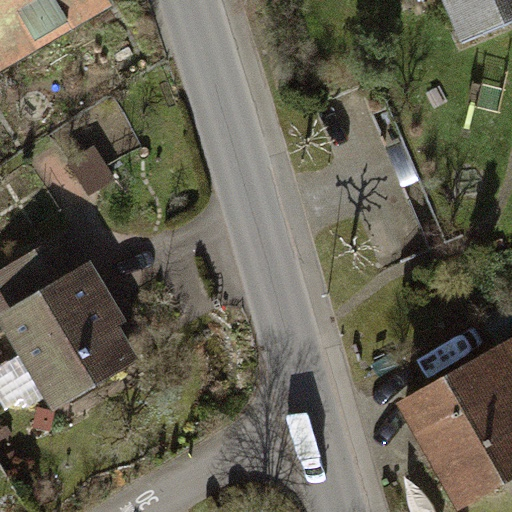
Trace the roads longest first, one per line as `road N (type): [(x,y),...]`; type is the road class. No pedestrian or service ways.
road 1 (tertiary): [(192,0),(311,410)]
road 2 (residential): [(143,511),(311,410)]
